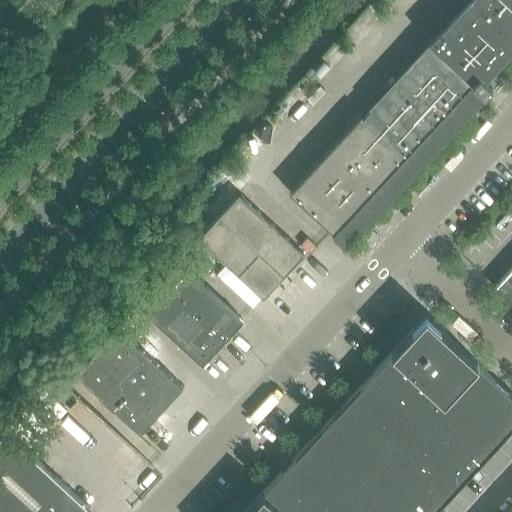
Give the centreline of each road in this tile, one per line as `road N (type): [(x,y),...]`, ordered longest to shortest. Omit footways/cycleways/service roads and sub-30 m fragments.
road 1 (unclassified): [(156,511),(394,252)]
road 2 (secondary): [(0,257),(239,0)]
road 3 (secondary): [(182,0),(0,198)]
road 4 (unclassified): [(394,252),(511,125)]
road 5 (unclassified): [(511,359),(394,252)]
